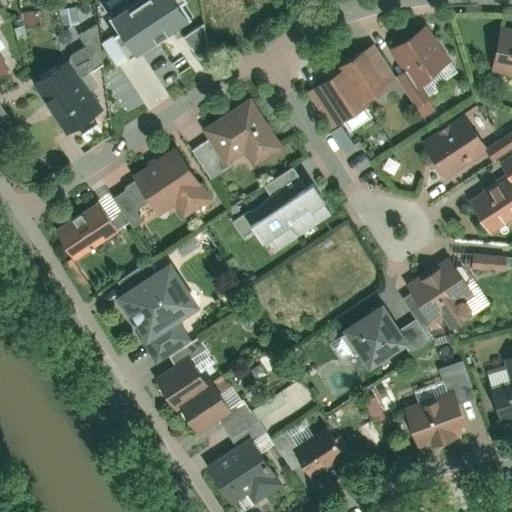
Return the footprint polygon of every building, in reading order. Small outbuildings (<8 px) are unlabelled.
[(189,24),(173,0),(146,0),(112,22),(135,58),(189,24)] [(198,59),(215,54),(205,26),(188,32),(198,59)] [(511,31),(506,30),(497,74),(511,76),(511,31)] [(426,32),(393,53),(421,97),(454,76),(426,32)] [(341,73),(365,109),(399,87),(374,48),(339,70),(341,73)] [(0,59),(0,86),(13,79),(0,59)] [(63,67),(36,85),(73,141),(100,124),(63,67)] [(311,92),(337,132),(367,113),(365,109),(341,73),(311,92)] [(289,151),(255,99),(221,121),(205,131),(229,169),(245,158),(254,173),(289,151)] [(426,150),(446,180),(490,152),(470,121),(426,150)] [(159,221),(178,209),(187,222),(215,205),(178,147),(131,177),(159,221)] [(272,257),(336,215),(303,163),(229,211),(247,238),(256,232),(272,257)] [(511,178),(471,204),(491,236),(511,222),(511,178)] [(125,234),(103,200),(58,230),(80,264),(125,234)] [(475,268),(508,269),(508,256),(475,256),(475,268)] [(451,334),(474,320),(466,307),(478,299),(455,264),(446,262),(407,287),(433,328),(443,322),(451,334)] [(206,316),(173,266),(116,303),(148,353),(206,316)] [(354,327),(375,360),(409,339),(387,306),(354,327)] [(175,406),(180,403),(214,381),(195,350),(155,376),(175,406)] [(180,403),(198,431),(238,404),(220,377),(214,381),(180,403)] [(511,418),(511,380),(489,387),(498,422),(511,418)] [(438,442),(439,446),(460,441),(459,437),(468,435),(456,388),(408,401),(420,447),(438,442)] [(294,443),(312,471),(348,449),(330,420),(294,443)] [(288,474),(281,464),(257,427),(226,447),(210,458),(234,495),(250,484),(257,494),(288,474)] [(475,511),(464,493),(432,511),(475,511)]
